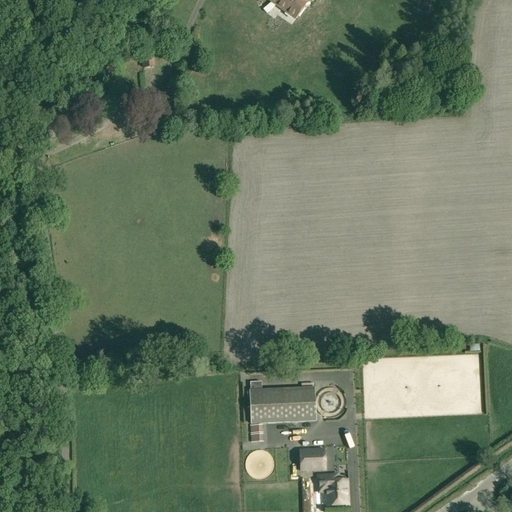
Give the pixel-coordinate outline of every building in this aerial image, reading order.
[(266,0),(276,6),(294,20),(307,1),(309,0),(266,0)] [(150,56),(143,57),(144,69),(151,68),(150,56)] [(315,388),(262,391),(261,382),(250,383),(250,391),(249,391),(251,424),(316,421),(315,388)] [(250,426),(250,434),(263,433),(262,426),(250,426)] [(250,436),(251,443),(263,443),(263,435),(250,436)] [(324,450),(300,452),(301,472),(325,470),(324,450)] [(338,476),(331,476),(319,477),(319,492),(326,492),(327,506),(338,506),(339,507),(344,506),(345,505),(348,505),(348,502),(348,501),(348,497),(347,496),(346,481),(338,481),(338,476)]
